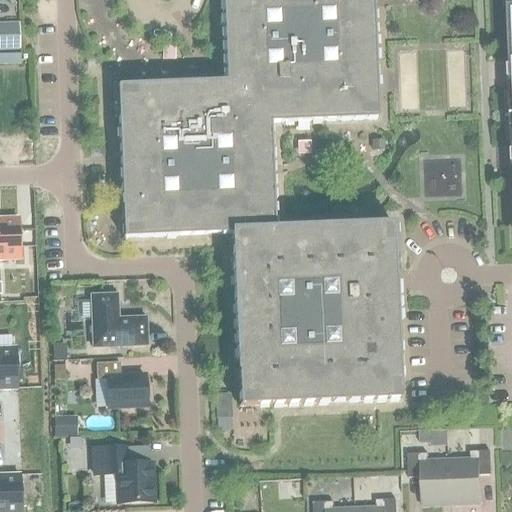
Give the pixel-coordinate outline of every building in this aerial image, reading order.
[(232,232),(274,230),(269,124),(378,119),(373,0),(222,0),(226,83),(192,84),(192,78),(109,81),(111,116),(118,116),(123,238),(232,234),(232,232)] [(0,50),(19,50),(18,24),(0,24),(0,50)] [(371,141),(371,151),(383,151),(383,141),(371,141)] [(0,263),(19,263),(18,220),(0,220),(0,263)] [(289,229),(274,230),(232,232),(232,234),(232,243),(234,273),(235,303),(236,333),(237,363),(238,378),(239,408),(269,407),(299,405),(314,405),(329,404),(344,404),(359,403),(401,401),(399,357),(398,327),(396,297),(395,269),(393,225),(378,226),(363,226),(348,227),(333,227),(318,228),(304,229),(289,229)] [(145,319),(118,320),(117,295),(91,297),(93,349),(146,347),(145,319)] [(52,345),(53,362),(65,362),(65,345),(52,345)] [(0,392),(15,393),(14,350),(0,350),(0,392)] [(148,400),(148,390),(146,388),(145,377),(120,379),(119,364),(95,365),(96,381),(106,380),(107,409),(146,407),(146,402),(148,400)] [(53,367),(54,381),(64,381),(64,367),(53,367)] [(54,414),(54,434),(78,434),(78,414),(54,414)] [(430,444),(430,432),(418,432),(419,444),(430,444)] [(151,464),(126,465),(126,448),(94,450),(95,477),(118,476),(119,506),(153,504),(151,464)] [(471,462),(449,463),(451,505),(480,504),(479,477),(491,477),(491,452),(470,453),(471,462)] [(422,506),(451,505),(449,463),(428,464),(428,455),(408,456),(409,480),(421,479),(422,506)] [(0,511),(19,511),(19,477),(0,477),(0,511)] [(355,511),(354,511),(396,511),(396,501),(376,502),(376,510),(355,511)] [(354,511),(355,511),(334,511),(333,503),(313,504),(313,511),(354,511)]
